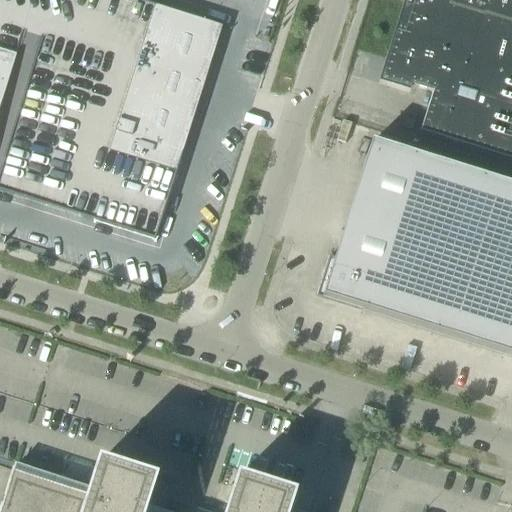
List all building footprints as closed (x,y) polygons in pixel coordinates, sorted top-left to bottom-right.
[(0,0),(0,161),(2,162),(0,170),(0,193),(154,242),(221,29),(128,0),(0,0)] [(432,94),(422,124),(419,134),(511,163),(511,0),(410,0),(409,6),(405,5),(380,82),(409,92),(411,88),(432,94)] [(511,188),(372,145),(336,259),(330,258),(317,298),(511,358),(511,188)] [(146,511),(147,510),(147,508),(153,490),(155,484),(96,465),(94,472),(89,489),(89,490),(88,491),(13,467),(11,473),(10,476),(10,477),(3,498),(0,506),(0,511),(146,511)] [(146,511),(289,511),(291,509),(294,498),(277,493),(236,480),(225,511),(153,511),(147,510),(146,511)]
